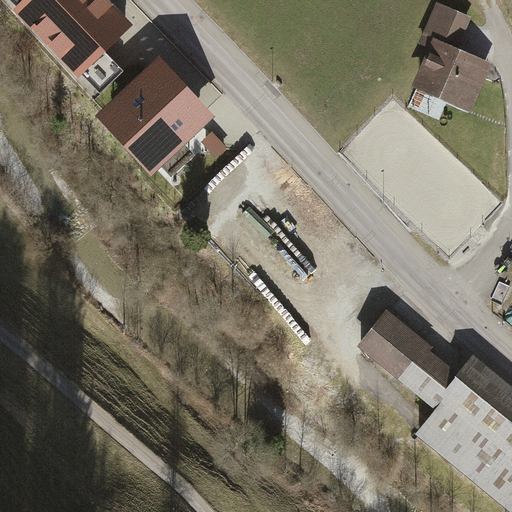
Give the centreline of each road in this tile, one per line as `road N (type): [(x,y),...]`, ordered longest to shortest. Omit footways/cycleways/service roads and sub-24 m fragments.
road 1 (unclassified): [(155,0),(449,314),(511,365)]
road 2 (track): [(0,337),(199,511)]
